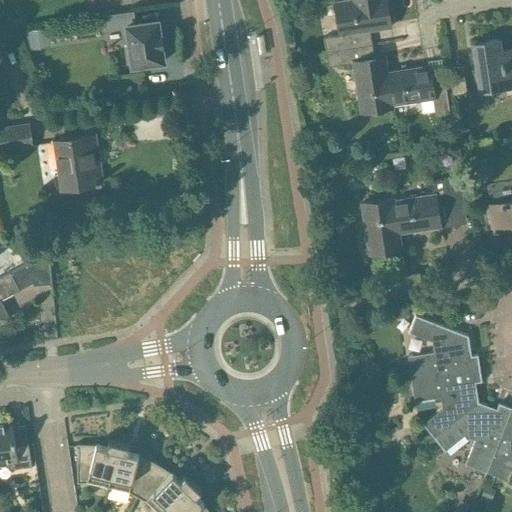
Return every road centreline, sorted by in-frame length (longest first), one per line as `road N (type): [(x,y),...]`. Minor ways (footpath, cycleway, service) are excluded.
road 1 (primary): [(246,300),(237,134),(216,0)]
road 2 (residential): [(38,373),(201,352)]
road 3 (residential): [(57,511),(38,373)]
road 4 (primary): [(300,511),(275,388)]
road 5 (primary): [(275,388),(292,367),(296,339),(272,306),(246,300)]
road 6 (primary): [(246,395),(280,511)]
